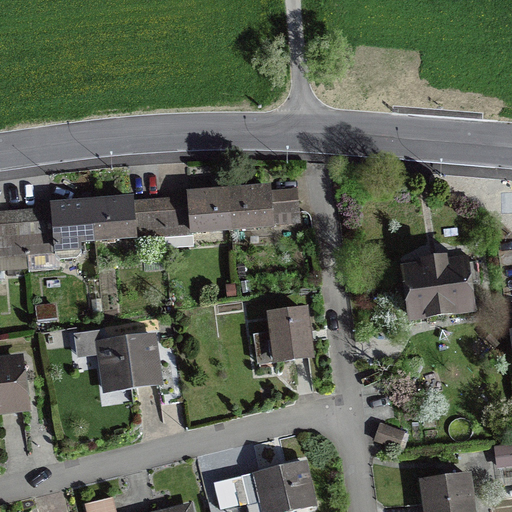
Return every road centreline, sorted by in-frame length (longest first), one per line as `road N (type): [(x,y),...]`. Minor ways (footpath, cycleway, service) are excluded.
road 1 (residential): [(348,410),(0,493)]
road 2 (tertiary): [(312,136),(191,134),(0,154)]
road 3 (residential): [(312,136),(348,410)]
road 4 (tertiary): [(511,150),(312,136)]
road 5 (unclassified): [(292,0),(312,136)]
